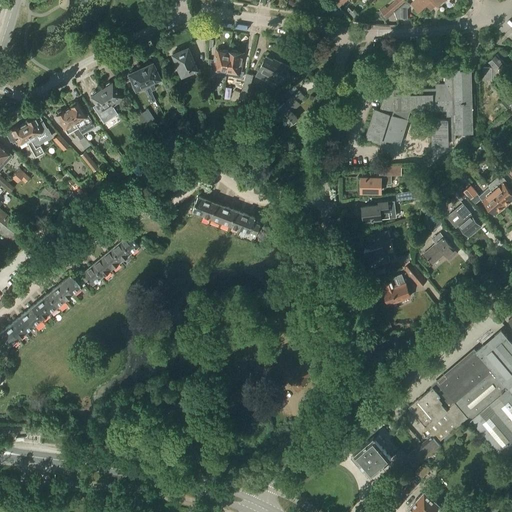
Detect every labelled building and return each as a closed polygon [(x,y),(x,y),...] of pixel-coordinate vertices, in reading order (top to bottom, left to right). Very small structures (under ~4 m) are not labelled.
[(378,13),(385,21),(394,13),(393,12),(406,1),(404,0),(395,0),(387,8),(385,6),(380,11),(378,13)] [(438,5),(444,0),(416,0),(412,4),(418,11),(426,4),(431,9),(437,4),(438,5)] [(397,19),(408,19),(408,9),(411,6),(407,1),(394,12),(397,19)] [(197,75),(195,70),(196,70),(187,49),(173,55),(182,76),(189,73),(191,78),(197,75)] [(227,71),(230,52),(224,51),(223,52),(217,51),(214,68),(214,69),(227,71)] [(240,73),(243,54),(230,52),(227,71),(240,73)] [(504,78),(511,70),(497,55),(489,62),(492,66),(491,67),(491,68),(483,68),(483,80),(491,80),(499,80),(503,77),(504,78)] [(280,64),(266,57),(257,75),(268,81),(270,76),(276,79),(277,77),(282,80),(281,82),(282,82),(289,67),(281,63),(280,64)] [(145,67),(140,69),(151,92),(155,90),(152,82),(161,78),(158,72),(156,72),(152,63),(151,64),(150,63),(146,65),(145,67)] [(410,110),(447,109),(448,119),(432,119),(433,145),(449,144),(449,140),(457,140),(456,132),(473,131),(473,104),(475,103),(475,94),(472,94),(471,68),(454,69),(454,70),(446,70),(446,83),(442,84),(437,84),(437,88),(387,90),(381,110),(375,108),(366,137),(381,142),(381,140),(385,141),(386,140),(390,142),(390,140),(400,143),(407,119),(410,110)] [(130,74),(129,74),(133,83),(131,84),(134,91),(143,86),(151,103),(155,101),(151,92),(140,69),(136,71),(134,70),(130,72),(130,74)] [(248,93),(253,75),(246,74),(244,83),(242,91),(248,93)] [(239,102),(242,91),(244,83),(238,80),(230,100),(239,102)] [(168,95),(174,92),(170,82),(164,85),(168,95)] [(111,84),(109,83),(106,85),(106,87),(101,90),(111,104),(113,107),(123,100),(112,83),(111,84)] [(503,98),(509,93),(503,86),(497,92),(503,98)] [(111,104),(101,90),(98,92),(96,91),(92,93),(92,96),(91,96),(102,114),(108,110),(111,116),(117,113),(113,107),(111,104)] [(297,118),(291,111),(300,104),(298,101),(304,96),(299,91),(272,113),(279,120),(280,119),(281,121),(285,118),(290,124),(297,118)] [(505,110),(510,107),(503,100),(499,103),(505,110)] [(86,116),(77,102),(76,103),(74,102),(71,104),(71,106),(69,107),(70,107),(66,109),(75,123),(83,133),(88,130),(90,131),(92,129),(93,128),(94,127),(90,119),(88,115),(86,116)] [(86,103),(82,105),(87,112),(91,110),(86,103)] [(141,113),(136,107),(131,111),(140,124),(146,120),(141,113)] [(56,121),(59,121),(64,130),(65,129),(67,134),(73,130),(76,136),(77,136),(80,140),(84,137),(82,134),(83,133),(75,123),(66,109),(64,111),(63,110),(62,111),(60,111),(57,112),(57,114),(55,115),(56,116),(55,118),(56,121)] [(148,124),(155,120),(147,109),(141,113),(146,120),(148,124)] [(259,113),(254,118),(258,122),(263,117),(259,113)] [(27,122),(23,124),(36,149),(41,147),(38,142),(51,136),(47,128),(46,129),(41,119),(40,119),(39,118),(38,117),(37,117),(35,118),(34,118),(34,117),(26,121),(27,122)] [(36,149),(23,124),(19,126),(18,125),(11,130),(7,133),(11,140),(12,139),(13,142),(15,141),(16,143),(17,142),(19,144),(25,140),(35,157),(44,152),(41,147),(36,149)] [(58,135),(53,139),(62,150),(68,145),(58,135)] [(9,151),(0,143),(0,161),(3,164),(12,155),(8,152),(9,151)] [(115,159),(120,156),(116,149),(110,153),(115,159)] [(92,172),(98,168),(85,151),(79,155),(92,172)] [(496,175),(503,169),(491,155),(484,161),(496,175)] [(138,177),(148,170),(139,158),(129,165),(138,177)] [(401,174),(401,167),(381,167),(381,174),(383,174),(383,177),(362,177),(362,191),(381,191),(381,186),(392,184),(392,174),(401,174)] [(25,182),(29,177),(20,168),(14,174),(19,178),(20,178),(20,179),(20,178),(25,182)] [(19,178),(14,174),(11,177),(17,182),(20,179),(20,178),(19,178)] [(500,185),(493,191),(496,194),(505,205),(511,199),(511,191),(504,182),(507,180),(501,174),(496,178),(500,185)] [(0,185),(1,185),(9,192),(14,187),(0,175),(0,185)] [(459,188),(456,184),(451,188),(454,191),(453,192),(460,201),(466,196),(459,188)] [(142,185),(135,190),(138,196),(146,191),(142,185)] [(481,199),(479,196),(471,186),(464,192),(475,205),(481,199)] [(496,194),(493,191),(490,187),(479,196),(481,199),(495,214),(505,205),(496,194)] [(397,200),(423,196),(424,189),(396,193),(397,200)] [(202,216),(208,200),(198,196),(196,201),(195,201),(194,203),(195,204),(193,210),(195,211),(195,213),(202,216)] [(211,219),(217,203),(208,200),(202,216),(211,219)] [(374,223),(373,219),(396,217),(394,201),(379,203),(379,204),(362,207),(364,220),(366,225),(374,223)] [(221,223),(228,207),(217,203),(211,219),(221,223)] [(469,236),(481,226),(465,206),(461,210),(467,217),(459,224),(469,236)] [(231,227),(237,211),(228,207),(221,223),(231,227)] [(0,208),(0,233),(11,243),(28,231),(0,208)] [(432,232),(442,223),(430,209),(425,214),(429,218),(424,222),(432,232)] [(240,231),(247,214),(237,211),(231,227),(240,231)] [(253,233),(256,224),(254,224),(255,223),(254,223),(255,218),(247,214),(240,231),(247,233),(248,231),(253,233)] [(372,250),(384,247),(393,244),(389,231),(368,237),(371,247),(372,250)] [(449,259),(457,252),(440,233),(433,239),(436,244),(424,254),(433,264),(445,254),(449,259)] [(130,236),(129,234),(119,242),(129,254),(138,246),(133,239),(134,238),(132,235),(130,236)] [(120,261),(129,254),(119,242),(111,249),(120,261)] [(372,250),(371,247),(365,249),(369,263),(371,267),(391,262),(389,255),(387,256),(384,247),(372,250)] [(110,269),(120,261),(111,249),(101,258),(110,269)] [(102,276),(110,269),(101,258),(92,265),(102,276)] [(420,287),(426,281),(411,262),(404,268),(420,287)] [(92,285),(102,276),(92,265),(82,273),(84,275),(87,279),(92,285)] [(72,295),(79,289),(78,287),(79,286),(76,282),(70,274),(61,282),(72,295)] [(388,290),(384,291),(389,305),(411,296),(406,283),(405,284),(401,275),(391,279),(392,281),(385,283),(388,290)] [(65,301),(72,295),(61,282),(54,288),(65,301)] [(57,307),(65,301),(54,288),(46,294),(57,307)] [(49,314),(57,307),(46,294),(38,301),(49,314)] [(41,321),(49,314),(38,301),(30,307),(41,321)] [(33,327),(41,321),(30,307),(22,314),(33,327)] [(25,334),(33,327),(22,314),(14,321),(25,334)] [(18,340),(25,334),(14,321),(7,327),(18,340)] [(392,329),(390,322),(384,325),(386,331),(392,329)] [(18,340),(7,327),(0,332),(0,333),(5,339),(5,340),(9,344),(10,343),(13,344),(18,340)] [(426,427),(432,434),(439,442),(467,417),(470,421),(471,420),(504,458),(506,456),(510,460),(505,464),(511,471),(511,454),(510,452),(511,450),(511,343),(501,330),(440,383),(439,382),(433,387),(409,407),(426,427)] [(307,377),(323,362),(310,349),(302,358),(306,362),(300,368),(297,365),(296,366),(286,356),(275,367),(297,390),(309,379),(307,377)] [(439,442),(432,434),(418,447),(426,457),(441,444),(439,442)] [(385,443),(379,435),(376,438),(375,437),(374,438),(374,437),(354,454),(354,455),(351,458),(358,465),(357,465),(361,469),(364,467),(371,475),(391,458),(381,446),(385,443)] [(416,466),(426,457),(418,447),(407,456),(416,466)] [(420,481),(431,469),(424,462),(413,474),(420,481)] [(409,493),(419,482),(412,476),(403,487),(409,493)] [(426,492),(425,491),(407,510),(408,511),(407,511),(443,511),(446,510),(445,509),(450,504),(440,495),(438,498),(428,489),(426,492)]
